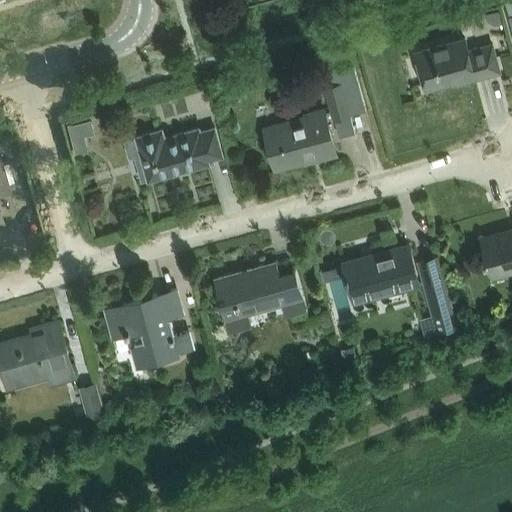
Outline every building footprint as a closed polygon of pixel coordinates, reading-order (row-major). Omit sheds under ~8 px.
[(416,51),(425,82),(456,74),(458,82),(499,71),(492,43),(468,50),(465,38),(416,51)] [(306,118),(264,129),(274,166),(316,154),(317,157),(335,152),(326,118),(333,116),(339,135),(355,131),(350,113),(366,109),(351,54),(319,63),(325,86),(331,109),(324,111),(323,109),(305,114),(306,118)] [(136,136),(148,178),(173,171),(172,170),(182,167),(183,169),(207,162),(206,158),(221,154),(213,127),(199,131),(198,128),(163,137),(161,129),(136,136)] [(0,209),(0,195),(11,192),(2,160),(0,160),(0,223),(4,223),(0,209)] [(511,229),(481,238),(486,256),(483,256),(484,260),(487,259),(489,269),(511,263),(511,229)] [(344,274),(346,279),(348,279),(354,299),(418,282),(408,243),(344,260),(347,273),(344,274)] [(456,325),(437,255),(420,260),(434,313),(420,317),(424,333),(456,325)] [(306,307),(295,266),(278,270),(276,260),(213,277),(227,328),(250,322),(245,307),(280,297),(284,313),(306,307)] [(175,288),(107,306),(114,334),(125,332),(125,334),(130,333),(129,330),(144,326),(148,339),(133,343),(137,360),(190,345),(186,330),(171,334),(166,315),(181,311),(175,288)] [(0,341),(0,358),(1,362),(6,379),(48,368),(51,381),(73,375),(58,320),(41,324),(42,330),(0,341)] [(96,381),(94,381),(80,385),(91,424),(107,420),(96,381)]
